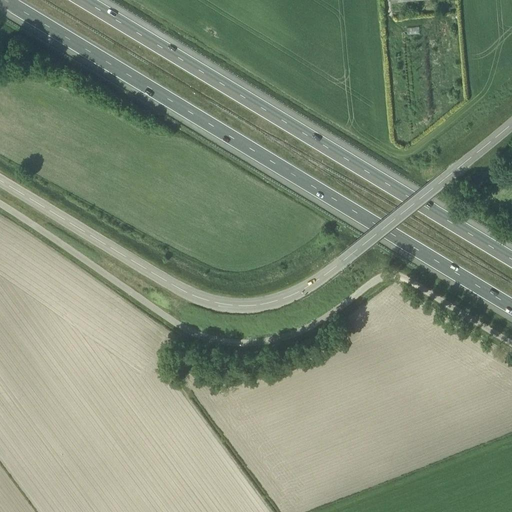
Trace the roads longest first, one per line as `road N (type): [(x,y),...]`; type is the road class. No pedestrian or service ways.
road 1 (motorway): [(0,0),(511,308)]
road 2 (unclassified): [(0,206),(206,336),(284,341),(389,274),(511,344)]
road 3 (motorway): [(511,256),(90,0)]
road 4 (unclassified): [(353,252),(290,295),(253,305),(206,302),(0,180)]
road 5 (unclassified): [(353,252),(511,122)]
